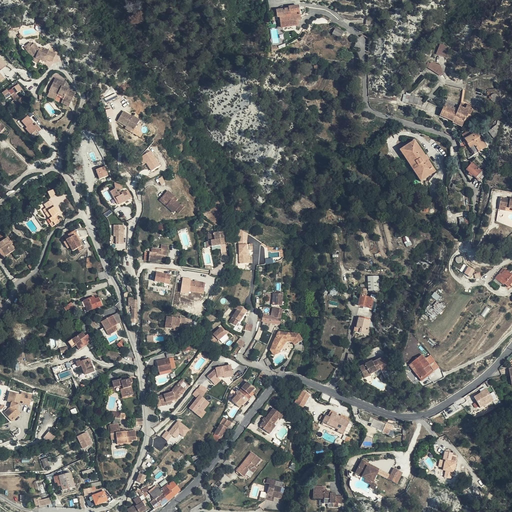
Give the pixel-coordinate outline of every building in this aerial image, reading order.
[(298,6),(288,8),(288,9),(276,11),(277,18),(280,18),(281,28),(297,26),(296,21),(300,20),(298,6)] [(335,29),(332,34),(340,38),(343,33),(335,29)] [(29,48),(33,45),(31,43),(25,47),(35,62),(39,64),(40,61),(37,59),(29,48)] [(35,44),(33,45),(29,48),(37,59),(40,61),(39,64),(45,67),(47,60),(53,63),(57,55),(49,52),(44,50),(44,52),(40,51),(35,44)] [(447,47),(440,44),(436,53),(448,57),(447,47)] [(428,62),(426,66),(440,75),(442,74),(442,71),(441,67),(431,63),(430,64),(428,62)] [(63,89),(64,88),(66,84),(58,80),(56,85),(53,84),(49,93),(57,97),(58,94),(65,98),(64,100),(63,102),(70,106),(76,95),(69,92),(63,89)] [(17,95),(21,92),(16,86),(8,92),(12,97),(16,94),(17,95)] [(20,100),(24,97),(21,92),(17,95),(16,94),(12,97),(15,100),(16,101),(19,99),(20,100)] [(57,97),(49,93),(47,97),(55,101),(57,97)] [(421,106),(423,99),(414,97),(414,94),(406,93),(406,95),(404,95),(402,101),(421,106)] [(472,107),(466,105),(465,108),(469,110),(469,111),(459,107),(457,112),(444,107),(440,116),(451,121),(451,123),(461,128),(465,117),(466,118),(468,115),(470,116),(472,111),(471,111),(472,107)] [(127,126),(134,130),(139,121),(133,117),(132,118),(123,112),(117,122),(126,128),(127,126)] [(33,136),(41,130),(28,114),(20,121),(33,136)] [(496,134),(492,129),(488,132),(492,138),(496,134)] [(472,143),(474,146),(478,152),(486,147),(481,139),(480,140),(476,133),(470,137),(468,132),(462,136),(463,138),(458,142),(461,150),(468,144),(468,145),(472,143)] [(427,161),(424,157),(414,141),(400,151),(421,181),(435,172),(427,161)] [(190,160),(186,162),(189,169),(194,167),(190,160)] [(104,164),(94,169),(102,185),(112,180),(104,164)] [(470,173),(473,175),(478,180),(485,172),(483,170),(481,171),(472,164),(467,170),(470,173)] [(159,174),(157,170),(156,168),(152,170),(152,171),(148,173),(152,181),(155,179),(160,177),(162,176),(161,174),(159,174)] [(130,199),(126,192),(126,191),(122,193),(120,191),(117,193),(116,190),(110,192),(117,205),(119,204),(119,205),(127,201),(130,199)] [(511,190),(509,190),(508,196),(508,198),(504,197),(495,195),(493,203),(499,204),(507,206),(506,208),(511,208),(511,190)] [(169,191),(164,198),(171,203),(169,205),(177,211),(183,203),(176,198),(173,196),(174,194),(169,191)] [(52,222),(50,224),(52,228),(59,223),(55,216),(59,214),(50,201),(45,205),(47,208),(49,212),(46,214),(50,219),(52,222)] [(473,217),(459,219),(460,227),(472,226),(473,217)] [(387,222),(383,223),(388,243),(392,243),(387,222)] [(124,244),(123,224),(113,224),(113,236),(115,236),(116,244),(124,244)] [(77,239),(79,238),(75,232),(69,235),(71,239),(66,242),(70,248),(73,252),(81,247),(79,243),(77,239)] [(212,247),(220,246),(224,245),(222,232),(207,235),(208,242),(210,241),(211,247),(212,247)] [(408,236),(403,238),(407,247),(412,245),(408,236)] [(0,250),(4,257),(5,256),(6,257),(14,251),(11,246),(9,242),(7,239),(0,243),(0,250)] [(168,246),(161,245),(161,250),(151,249),(151,253),(145,253),(144,261),(156,262),(156,261),(165,262),(166,256),(167,257),(168,246)] [(238,246),(240,264),(243,264),(243,265),(248,264),(247,257),(246,251),(253,251),(253,245),(247,246),(238,246)] [(467,266),(464,274),(472,276),(474,268),(467,266)] [(504,284),(511,275),(505,270),(501,275),(500,274),(491,284),(497,289),(502,284),(503,285),(504,284)] [(156,271),(154,281),(170,284),(171,274),(156,271)] [(182,277),(181,292),(204,294),(205,282),(190,280),(190,278),(182,277)] [(379,287),(379,280),(379,278),(368,278),(369,288),(369,291),(379,291),(379,290),(379,287)] [(282,295),(273,294),(273,305),(281,306),(282,295)] [(94,297),(84,301),(88,312),(102,307),(99,299),(95,300),(94,297)] [(132,299),(128,298),(128,307),(131,307),(131,324),(136,324),(137,323),(137,301),(132,301),(132,299)] [(435,313),(442,312),(441,308),(443,308),(443,304),(434,305),(435,313)] [(485,317),(490,308),(486,306),(481,315),(485,317)] [(282,310),(273,308),(271,317),(273,317),(280,319),(282,310)] [(244,314),(237,310),(233,317),(234,318),(231,322),(237,325),(239,321),(240,321),(244,314)] [(273,317),(271,317),(264,315),(262,322),(271,324),(273,317)] [(118,330),(116,325),(115,324),(117,323),(113,317),(102,323),(104,328),(106,327),(110,335),(118,330)] [(166,328),(173,329),(173,326),(179,327),(180,319),(167,317),(166,328)] [(280,319),(273,317),(271,324),(279,326),(280,319)] [(370,322),(364,321),(362,329),(360,329),(359,333),(367,334),(370,322)] [(105,338),(109,336),(104,328),(100,330),(105,338)] [(221,329),(213,335),(218,341),(226,335),(221,329)] [(289,333),(278,332),(270,350),(272,351),(274,355),(280,353),(279,351),(285,342),(292,343),(293,344),(293,343),(295,345),(302,341),(299,336),(298,335),(289,334),(289,333)] [(85,337),(82,333),(68,343),(72,348),(75,345),(79,350),(91,341),(87,335),(85,337)] [(245,343),(239,339),(235,345),(241,349),(245,343)] [(190,344),(181,347),(183,352),(192,349),(190,344)] [(252,350),(249,348),(244,355),(248,357),(252,350)] [(428,364),(425,360),(422,356),(409,366),(421,381),(433,373),(427,365),(428,364)] [(430,356),(425,360),(428,364),(430,365),(434,362),(430,356)] [(157,362),(159,372),(170,369),(168,359),(157,362)] [(79,361),(76,362),(78,367),(81,366),(85,375),(94,372),(92,366),(91,366),(90,363),(86,365),(85,360),(80,362),(79,361)] [(372,363),(372,362),(359,368),(364,378),(370,376),(370,375),(380,370),(376,361),(374,362),(372,363)] [(439,368),(434,362),(430,365),(434,372),(439,368)] [(121,381),(121,379),(112,381),(114,387),(115,391),(120,389),(123,388),(125,397),(133,395),(130,383),(132,383),(131,378),(126,380),(121,381)] [(172,392),(160,396),(163,406),(172,403),(172,401),(175,399),(176,400),(179,396),(178,395),(180,392),(183,388),(180,386),(184,381),(181,379),(172,391),(172,392)] [(245,402),(246,403),(251,397),(249,395),(251,393),(255,389),(247,382),(242,388),(244,390),(241,393),(240,391),(232,401),(239,408),(243,404),(245,402)] [(493,401),(490,396),(488,391),(486,390),(489,388),(487,384),(479,389),(481,393),(474,398),(477,402),(480,407),(481,408),(493,401)] [(303,390),(296,402),(304,407),(311,395),(303,390)] [(32,394),(20,391),(20,394),(9,391),(7,401),(11,402),(10,407),(3,413),(11,421),(20,412),(16,409),(17,408),(19,399),(22,400),(22,402),(29,404),(32,394)] [(211,398),(205,393),(202,397),(208,402),(211,398)] [(202,397),(199,396),(189,409),(199,416),(203,411),(209,403),(208,402),(202,397)] [(274,425),(279,418),(281,415),(273,408),(265,418),(266,419),(264,422),(263,421),(260,425),(264,428),(263,429),(268,433),(274,425)] [(338,430),(337,432),(343,434),(349,421),(343,418),(336,415),(332,413),(330,418),(325,416),(322,423),(338,430)] [(223,418),(216,430),(215,433),(213,436),(218,439),(220,436),(222,437),(231,422),(223,418)] [(386,425),(374,419),(371,427),(389,435),(390,431),(392,431),(393,427),(386,424),(386,425)] [(166,431),(161,437),(167,441),(172,435),(175,438),(179,433),(184,437),(190,429),(178,420),(168,432),(166,431)] [(321,425),(337,432),(338,430),(322,423),(321,425)] [(135,431),(124,432),(119,433),(119,430),(118,424),(110,425),(111,434),(116,433),(117,444),(128,443),(132,443),(131,440),(136,440),(135,431)] [(49,431),(43,438),(50,443),(55,436),(49,431)] [(91,444),(86,433),(76,437),(82,448),(91,444)] [(251,472),(256,466),(261,460),(251,452),(236,471),(237,472),(236,473),(239,475),(240,474),(243,477),(245,474),(246,474),(242,471),(245,467),(251,472)] [(446,471),(445,475),(451,477),(452,472),(454,473),(456,464),(451,463),(453,454),(445,453),(443,461),(441,461),(439,467),(444,468),(444,471),(446,471)] [(47,458),(42,460),(45,468),(50,466),(47,458)] [(364,478),(372,482),(376,474),(379,469),(376,468),(373,468),(373,466),(364,461),(360,462),(354,473),(361,477),(364,478)] [(258,468),(256,466),(251,472),(245,467),(242,471),(246,474),(245,474),(250,478),(258,468)] [(389,475),(387,479),(394,483),(399,472),(393,468),(389,475)] [(379,469),(376,474),(387,479),(389,475),(379,469)] [(70,473),(54,478),(55,482),(57,482),(58,485),(61,485),(62,490),(74,487),(70,473)] [(222,483),(227,486),(230,481),(222,475),(219,480),(222,483)] [(371,487),(374,488),(376,484),(372,482),(364,478),(363,481),(368,484),(368,485),(369,486),(371,487)] [(274,497),(281,499),(282,493),(280,493),(282,484),(267,480),(266,484),(270,485),(267,494),(274,496),(274,497)] [(175,495),(177,493),(173,488),(173,487),(172,486),(172,485),(172,484),(173,482),(168,485),(167,486),(169,488),(162,493),(160,495),(165,502),(169,500),(175,495)] [(167,486),(168,485),(168,484),(160,490),(162,493),(169,488),(167,486)] [(162,505),(165,502),(160,495),(162,493),(160,490),(156,486),(148,492),(154,499),(150,503),(155,510),(160,507),(161,506),(162,505)] [(325,488),(314,487),(313,499),(324,499),(324,504),(328,504),(328,507),(338,508),(338,504),(342,504),(342,496),(335,496),(335,494),(329,494),(329,492),(325,491),(325,488)] [(99,494),(90,498),(91,501),(94,500),(96,505),(106,501),(103,493),(100,494),(99,492),(98,493),(99,494)] [(137,506),(128,511),(141,511),(146,509),(143,504),(141,502),(138,497),(134,500),(136,505),(137,506)] [(38,501),(39,507),(44,506),(44,503),(50,501),(50,498),(38,501)]
